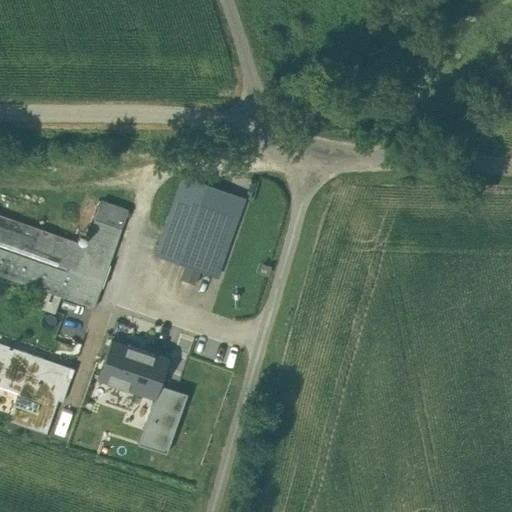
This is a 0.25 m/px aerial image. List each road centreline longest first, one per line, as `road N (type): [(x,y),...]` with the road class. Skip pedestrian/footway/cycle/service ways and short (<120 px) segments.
road 1 (unclassified): [(212,511),(325,153)]
road 2 (unclassified): [(0,110),(170,114),(265,126)]
road 3 (unclassified): [(511,166),(325,153)]
road 4 (unclassified): [(265,126),(227,0)]
